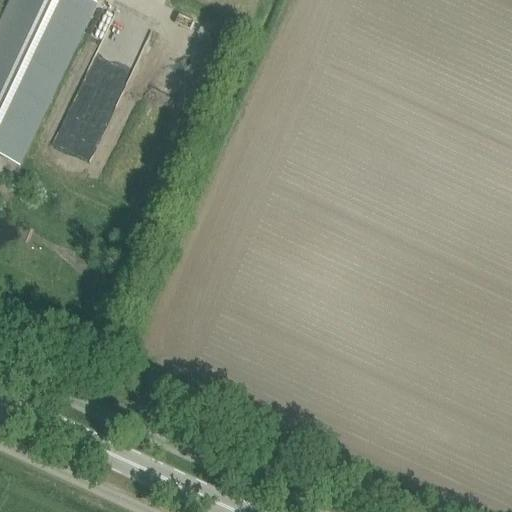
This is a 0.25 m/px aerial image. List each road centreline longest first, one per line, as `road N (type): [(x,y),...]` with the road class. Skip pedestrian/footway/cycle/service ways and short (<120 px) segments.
road 1 (unclassified): [(315,511),(0,367)]
road 2 (primary): [(236,511),(0,403)]
road 3 (unclassified): [(0,445),(145,511)]
